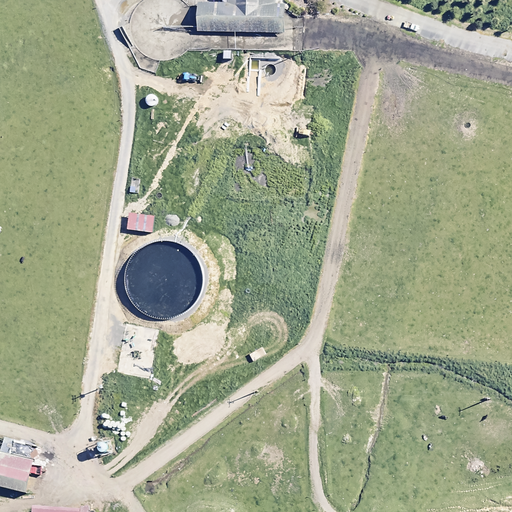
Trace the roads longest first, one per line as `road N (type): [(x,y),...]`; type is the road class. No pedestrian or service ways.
road 1 (track): [(386,11),(305,348),(313,467),(319,499),(331,511)]
road 2 (track): [(77,456),(130,112),(122,47),(104,0)]
road 3 (track): [(117,490),(305,348)]
road 4 (track): [(0,429),(77,456),(132,511)]
